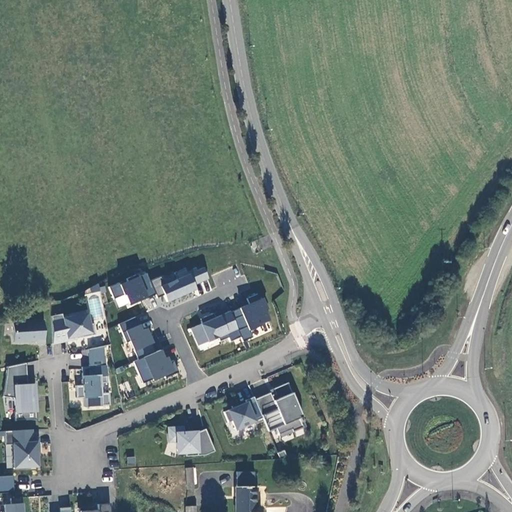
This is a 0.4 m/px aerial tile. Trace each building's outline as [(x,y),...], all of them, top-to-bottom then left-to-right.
[(149,281),(155,294),(156,298),(163,295),(166,302),(194,290),(192,285),(207,279),(202,268),(195,271),(194,268),(186,272),(184,268),(173,273),(176,279),(163,285),(159,276),(149,281)] [(155,294),(149,281),(146,273),(137,277),(136,274),(126,279),(127,281),(120,285),(119,283),(109,287),(114,299),(125,294),(129,305),(155,294)] [(96,324),(108,319),(95,286),(82,291),(96,324)] [(258,299),(256,294),(245,299),(248,304),(229,312),(241,339),(242,344),(252,339),(248,330),(268,321),(262,309),(265,308),(260,298),(258,299)] [(229,312),(228,311),(214,318),(212,313),(203,317),(204,320),(200,322),(201,324),(190,329),(198,348),(218,339),(220,344),(228,340),(230,344),(241,339),(229,312)] [(53,314),(54,342),(78,337),(78,335),(82,334),(85,336),(97,334),(95,323),(91,323),(89,312),(65,317),(64,312),(53,314)] [(156,353),(152,344),(146,330),(142,332),(136,318),(119,325),(127,344),(131,342),(138,360),(156,353)] [(36,341),(36,344),(44,343),(44,321),(13,322),(13,342),(36,341)] [(108,347),(92,349),(93,366),(86,367),(86,385),(79,385),(80,398),(87,398),(87,406),(113,405),(113,392),(105,393),(104,385),(106,383),(111,383),(110,365),(108,365),(108,347)] [(160,351),(156,353),(138,360),(133,362),(143,385),(153,380),(153,381),(164,377),(165,379),(178,374),(173,362),(169,364),(167,358),(164,360),(160,351)] [(28,386),(27,362),(7,366),(3,397),(14,399),(15,413),(13,413),(14,423),(38,422),(37,411),(36,412),(35,401),(33,401),(33,396),(36,396),(36,395),(35,395),(35,385),(28,386)] [(257,402),(264,421),(270,434),(278,431),(281,438),(293,433),(294,435),(305,431),(303,426),(305,425),(303,421),(304,420),(290,385),(275,392),(277,396),(273,398),(272,395),(257,402)] [(264,421),(257,402),(256,399),(247,403),(248,404),(225,414),(230,424),(234,423),(237,432),(264,421)] [(293,433),(281,438),(282,441),(308,430),(304,420),(303,421),(305,425),(303,426),(305,431),(294,435),(293,433)] [(169,427),(170,440),(177,440),(177,448),(185,448),(186,452),(186,455),(205,455),(215,450),(206,428),(192,434),(192,431),(184,432),(184,426),(169,427)] [(4,431),(4,436),(5,445),(12,444),(13,468),(37,467),(36,453),(39,453),(38,439),(32,439),(32,430),(4,431)] [(286,454),(279,457),(282,463),(288,461),(286,454)] [(127,465),(135,465),(135,456),(127,456),(127,465)] [(195,491),(194,470),(187,471),(188,492),(195,491)] [(234,487),(234,511),(259,511),(260,507),(256,507),(255,486),(253,486),(253,471),(235,472),(235,487),(234,487)] [(0,493),(13,493),(12,476),(0,477),(0,493)] [(21,511),(21,498),(10,499),(10,505),(3,505),(3,511),(1,511),(0,511),(21,511)]
